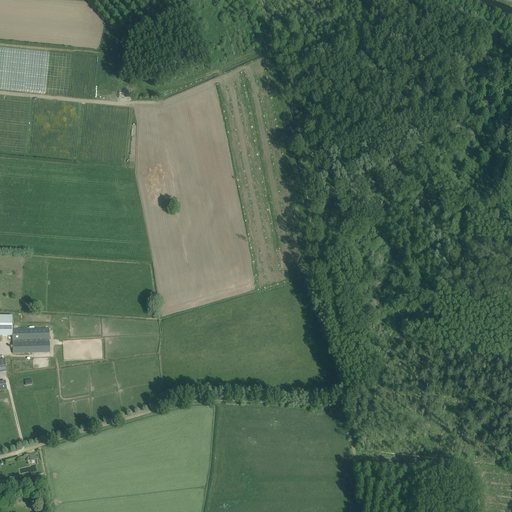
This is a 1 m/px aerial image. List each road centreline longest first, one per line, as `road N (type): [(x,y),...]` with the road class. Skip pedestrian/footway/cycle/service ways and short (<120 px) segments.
road 1 (track): [(0,457),(193,400),(347,403)]
road 2 (track): [(347,403),(403,325),(438,294)]
